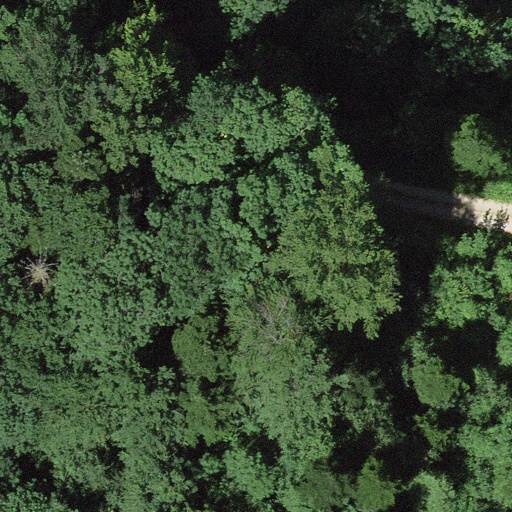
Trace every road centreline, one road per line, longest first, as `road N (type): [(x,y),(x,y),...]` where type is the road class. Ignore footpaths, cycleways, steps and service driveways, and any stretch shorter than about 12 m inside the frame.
road 1 (track): [(0,69),(204,151),(511,229)]
road 2 (track): [(0,35),(139,0)]
